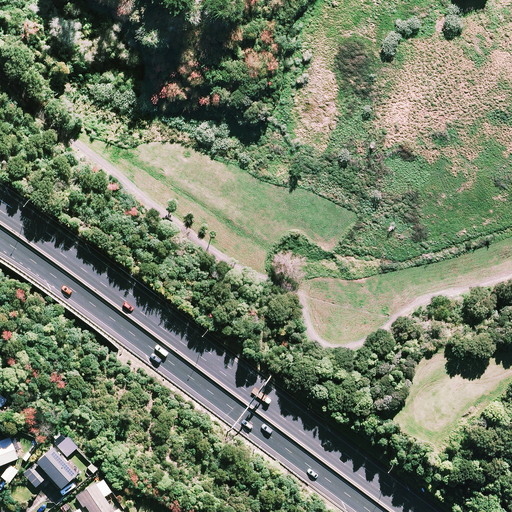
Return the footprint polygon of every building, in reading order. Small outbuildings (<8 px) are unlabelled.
[(65,436),(57,428),(51,435),(59,443),(56,445),(67,456),(77,446),(67,435),(65,436)] [(19,447),(14,434),(0,439),(0,464),(17,457),(14,449),(19,447)] [(52,445),(36,460),(53,478),(50,481),(57,489),(77,471),(52,445)] [(46,476),(34,463),(23,473),(35,486),(46,476)] [(18,471),(10,464),(1,475),(9,482),(18,471)] [(90,511),(105,511),(112,508),(94,482),(76,495),(83,504),(84,503),(90,511)]
